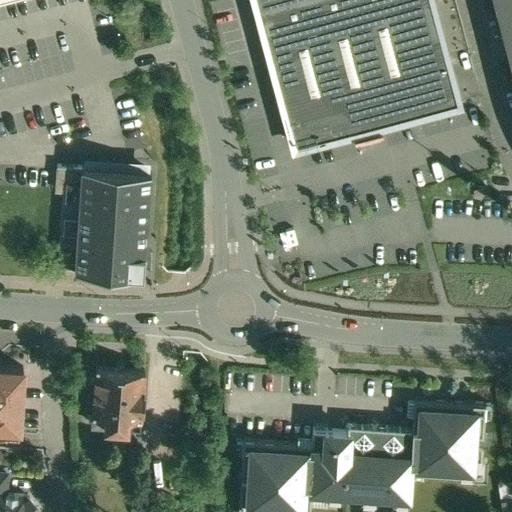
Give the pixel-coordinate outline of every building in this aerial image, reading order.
[(251,0),(292,149),(367,129),(464,103),(436,0),(251,0)] [(511,0),(495,0),(506,37),(511,60),(511,0)] [(150,170),(57,164),(55,190),(63,190),(58,267),(143,272),(150,170)] [(22,366),(0,364),(0,431),(18,433),(22,366)] [(144,369),(96,366),(92,425),(105,426),(111,433),(120,434),(127,427),(127,426),(140,427),(141,410),(143,410),(145,389),(143,389),(144,369)] [(329,444),(247,440),(243,509),(296,511),(314,511),(316,491),(420,496),(421,468),(484,471),(487,405),(418,401),(417,428),(330,423),(329,444)] [(25,494),(5,493),(5,494),(0,493),(0,511),(40,511),(38,509),(40,508),(30,496),(28,497),(25,494)]
